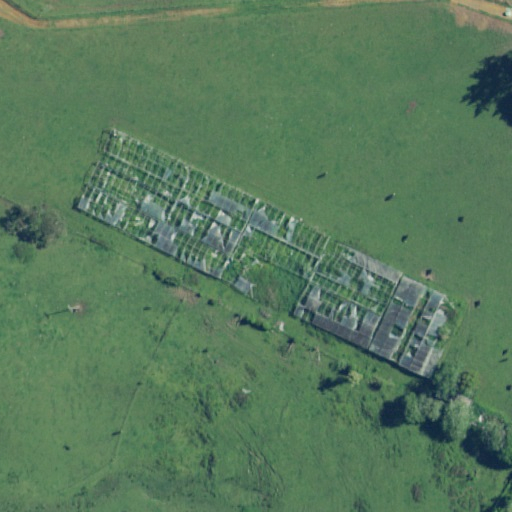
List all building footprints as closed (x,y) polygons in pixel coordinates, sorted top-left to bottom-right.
[(257,200),(258,198),(115,126),(97,162),(240,234),(257,200)] [(235,244),(240,234),(97,162),(85,186),(228,258),(235,244)] [(228,258),(85,186),(75,206),(218,278),(228,258)] [(240,234),(235,244),(306,280),(328,236),(257,200),(240,234)] [(306,280),(381,317),(403,274),(328,236),(306,280)] [(291,311),(306,280),(235,244),(228,258),(218,278),(289,314),(291,311)] [(381,317),(367,346),(430,378),(466,305),(403,274),(381,317)] [(367,346),(381,317),(306,280),(291,311),(365,349),(367,346)]
